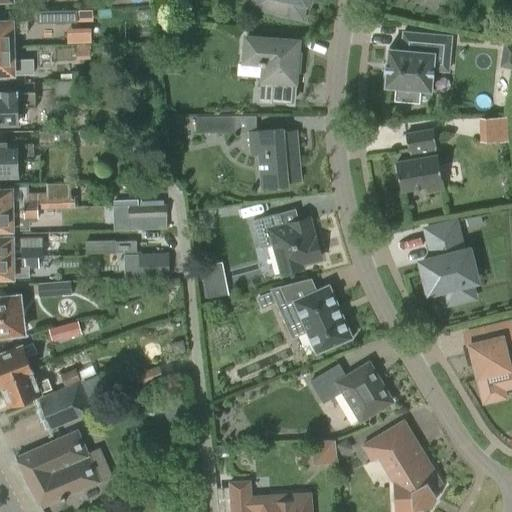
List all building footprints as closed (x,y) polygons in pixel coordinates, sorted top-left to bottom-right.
[(252,0),(250,8),(303,21),(307,0),(252,0)] [(37,10),(37,21),(82,20),(82,9),(37,10)] [(0,22),(0,48),(12,48),(11,33),(28,33),(28,22),(11,23),(0,22)] [(72,42),(97,41),(96,29),(71,30),(72,42)] [(389,48),(387,61),(386,61),(385,73),(386,73),(385,86),(396,87),(395,97),(419,99),(420,89),(431,90),(433,70),(448,71),(451,36),(403,32),(402,49),(389,48)] [(265,64),(263,79),(260,78),(258,103),(273,104),(273,102),(293,103),(295,82),(297,82),(299,54),(297,54),(298,42),(246,38),(244,61),(259,63),(259,64),(265,64)] [(499,67),(511,69),(511,42),(503,41),(499,67)] [(12,48),(0,48),(0,74),(29,73),(29,59),(12,60),(12,48)] [(54,96),(73,95),(73,103),(86,103),(85,80),(54,82),(54,96)] [(35,91),(4,92),(5,97),(0,96),(0,124),(20,124),(19,107),(36,107),(35,91)] [(196,116),(196,132),(235,132),(235,116),(196,116)] [(507,117),(479,117),(479,140),(508,140),(507,117)] [(301,180),(297,131),(283,132),(283,129),(248,132),(250,156),(259,155),(262,187),(288,185),(288,181),(301,180)] [(72,142),(71,130),(39,131),(39,143),(72,142)] [(401,190),(426,186),(427,191),(443,189),(433,130),(406,135),(408,150),(411,150),(412,160),(396,163),(401,190)] [(0,177),(17,177),(16,159),(33,159),(33,144),(5,145),(5,143),(0,142),(0,177)] [(51,182),(51,196),(74,196),(74,182),(51,182)] [(0,189),(0,210),(42,209),(42,208),(68,208),(67,196),(12,197),(12,189),(0,189)] [(115,205),(116,219),(167,217),(166,204),(115,205)] [(42,209),(0,210),(0,231),(13,231),(12,221),(37,220),(37,218),(43,218),(42,209)] [(277,214),(253,221),(260,248),(274,244),(282,273),(302,267),(301,264),(320,258),(309,219),(280,227),(277,214)] [(429,292),(442,289),(444,295),(458,292),(456,285),(476,280),(468,250),(462,252),(454,223),(427,230),(434,259),(422,262),(429,292)] [(0,236),(0,257),(38,256),(38,244),(13,245),(13,237),(0,236)] [(136,240),(116,241),(115,239),(84,240),(85,254),(137,252),(136,240)] [(139,252),(140,278),(169,276),(168,250),(139,252)] [(38,256),(0,257),(0,278),(14,278),(29,278),(29,268),(39,268),(38,256)] [(227,260),(205,263),(210,294),(232,290),(227,260)] [(70,280),(38,283),(39,296),(71,294),(70,280)] [(302,321),(316,354),(352,338),(329,285),(279,307),(288,328),(302,321)] [(18,297),(0,299),(0,335),(22,332),(18,297)] [(78,320),(49,328),(53,342),(82,334),(78,320)] [(471,345),(478,376),(495,372),(497,379),(511,375),(511,359),(507,360),(504,345),(511,342),(511,326),(511,322),(485,328),(488,340),(471,345)] [(0,383),(31,371),(26,357),(38,352),(34,343),(22,348),(0,357),(0,383)] [(346,377),(338,365),(311,381),(323,402),(343,390),(361,420),(391,401),(369,364),(346,377)] [(129,366),(121,367),(125,394),(133,392),(129,366)] [(158,366),(135,374),(139,387),(163,378),(158,366)] [(60,374),(65,386),(66,387),(81,380),(76,368),(60,374)] [(36,382),(31,371),(0,383),(0,384),(9,406),(40,393),(52,389),(48,377),(36,382)] [(66,387),(65,386),(38,397),(51,428),(93,410),(81,380),(66,387)] [(161,406),(169,421),(188,411),(180,396),(161,406)] [(423,511),(423,508),(431,507),(437,497),(432,490),(442,484),(412,434),(401,441),(393,427),(363,445),(372,461),(386,453),(400,477),(394,481),(395,511),(423,511)] [(88,456),(77,431),(16,459),(41,507),(99,482),(88,456)] [(318,447),(330,458),(335,452),(334,441),(323,442),(318,447)] [(260,510),(259,511),(311,511),(310,493),(251,497),(250,481),(230,482),(231,511),(251,511),(252,511),(260,510)]
